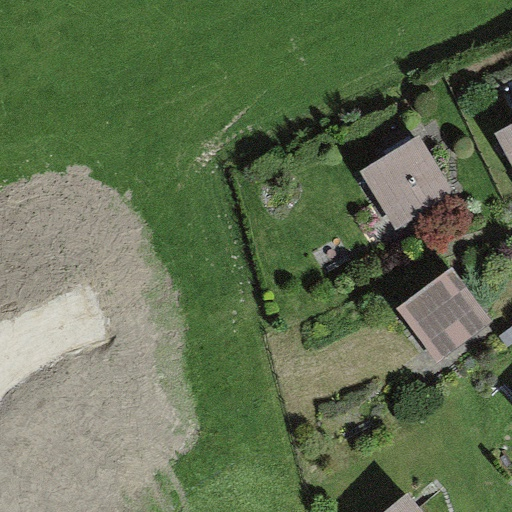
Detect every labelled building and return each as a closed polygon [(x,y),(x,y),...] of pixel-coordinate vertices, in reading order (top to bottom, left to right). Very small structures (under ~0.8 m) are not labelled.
[(511,129),(497,137),(511,164),(511,129)] [(420,141),(361,178),(397,235),(456,198),(420,141)] [(494,326),(453,271),(397,313),(438,368),(494,326)] [(0,442),(0,511),(16,511),(41,492),(0,442)] [(420,511),(408,498),(391,511),(420,511)]
